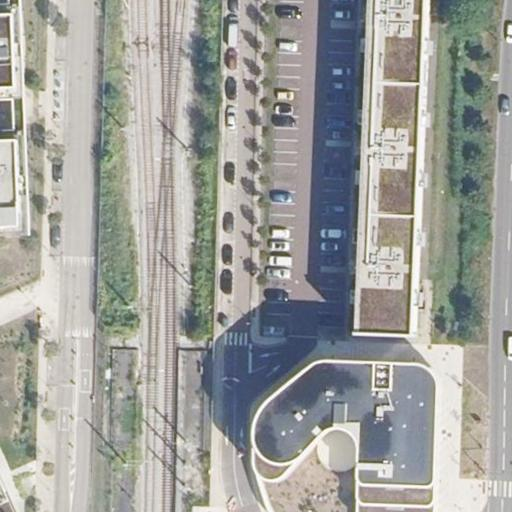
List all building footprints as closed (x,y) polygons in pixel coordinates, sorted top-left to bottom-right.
[(429,0),(373,0),(361,335),(417,337),(429,0)] [(16,12),(0,12),(0,85),(18,85),(16,12)] [(20,138),(0,138),(0,226),(24,225),(20,138)] [(430,365),(419,362),(417,362),(326,361),(315,366),(298,378),(272,400),(264,413),(257,429),(256,447),(256,459),(257,471),(260,480),(262,489),(269,507),(270,511),(439,511),(443,388),(441,379),(437,371),(430,365)] [(15,511),(0,476),(0,511),(15,511)]
